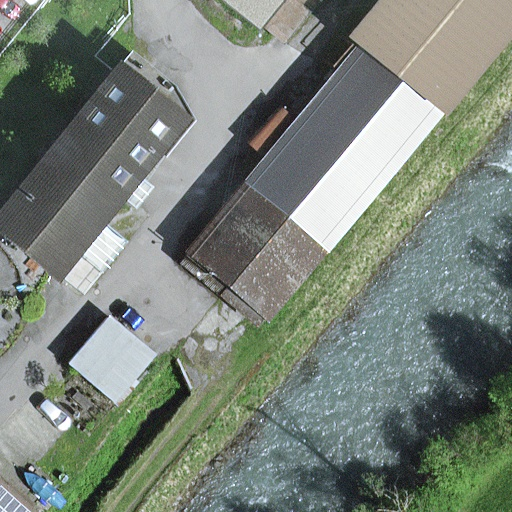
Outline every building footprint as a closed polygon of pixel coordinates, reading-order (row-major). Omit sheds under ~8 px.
[(221,0),(252,25),(271,0),(221,0)] [(511,0),(380,0),(350,36),(362,46),(437,109),(511,18),(511,0)] [(437,109),(362,46),(328,87),(250,182),(324,246),(437,109)] [(163,136),(175,121),(137,90),(114,70),(0,210),(0,231),(52,273),(90,227),(114,196),(118,191),(131,175),(151,150),(163,136)] [(162,159),(191,122),(171,87),(152,72),(137,90),(175,121),(163,136),(151,150),(162,159)] [(114,196),(131,210),(148,189),(131,175),(118,191),(114,196)] [(222,296),(256,325),(324,246),(250,182),(193,252),(231,285),(222,296)] [(52,273),(75,292),(113,246),(90,227),(52,273)] [(106,319),(67,364),(113,403),(152,357),(106,319)] [(0,511),(19,511),(0,495),(0,511)]
